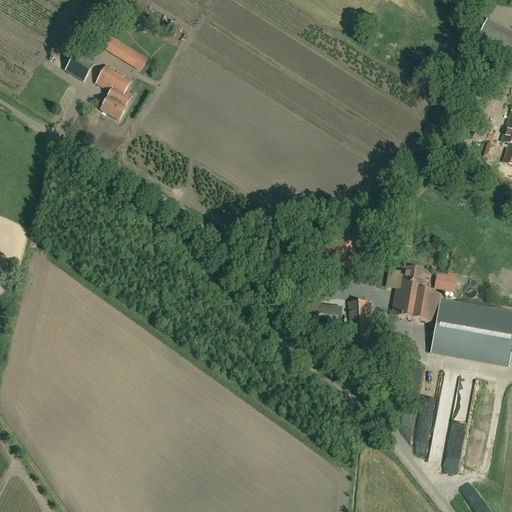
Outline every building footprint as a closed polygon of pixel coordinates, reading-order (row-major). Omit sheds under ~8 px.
[(148,61),(109,37),(101,50),(140,73),(148,61)] [(39,55),(28,53),(26,64),(38,65),(39,55)] [(76,53),(64,72),(83,84),(95,64),(76,53)] [(106,68),(96,85),(112,95),(109,100),(108,99),(100,112),(119,123),(126,110),(124,109),(128,103),(129,101),(123,97),(131,83),(106,68)] [(504,138),(502,144),(510,147),(504,165),(511,167),(511,115),(504,138)] [(484,160),(494,164),(499,149),(489,146),(484,160)] [(448,202),(454,191),(448,188),(442,198),(448,202)] [(351,223),(322,251),(342,273),(371,246),(351,223)] [(391,318),(435,326),(430,356),(508,370),(511,348),(511,317),(447,306),(447,311),(441,310),(443,297),(425,294),(428,275),(419,273),(420,269),(408,267),(408,271),(399,270),(391,318)] [(433,290),(454,294),(457,278),(455,278),(455,275),(447,274),(447,276),(436,274),(433,290)] [(340,327),(342,309),(294,303),(291,327),(293,327),(293,332),(335,338),(337,335),(338,335),(339,327),(340,327)] [(353,374),(372,373),(367,303),(348,304),(353,374)] [(469,426),(472,410),(458,408),(455,423),(469,426)] [(414,440),(428,443),(434,413),(419,410),(414,440)] [(426,456),(429,444),(419,442),(417,453),(426,456)] [(472,502),(474,497),(468,495),(471,486),(464,484),(461,499),(472,502)]
